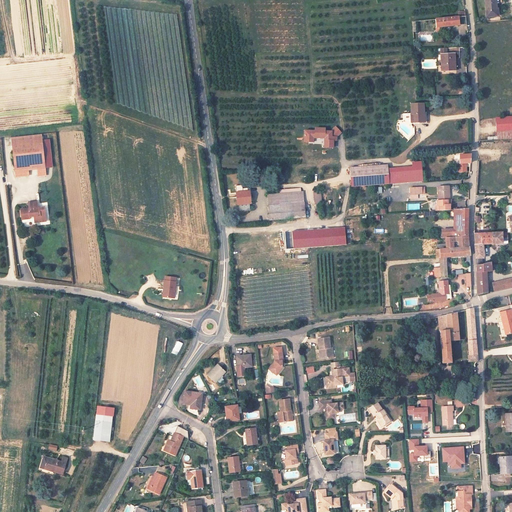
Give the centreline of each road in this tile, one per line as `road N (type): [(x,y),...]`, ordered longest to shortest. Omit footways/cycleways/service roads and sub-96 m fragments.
road 1 (tertiary): [(214,315),(223,249),(188,0)]
road 2 (residential): [(466,0),(475,302)]
road 3 (residential): [(475,302),(486,511)]
road 4 (residential): [(0,280),(78,290),(198,321)]
road 5 (residential): [(293,333),(475,302)]
road 6 (residential): [(293,333),(317,475),(353,466)]
road 7 (residential): [(219,511),(208,432),(162,405)]
road 8 (tertiary): [(102,511),(162,405)]
